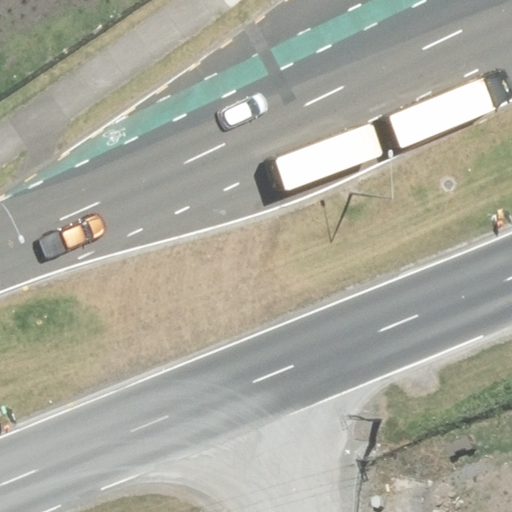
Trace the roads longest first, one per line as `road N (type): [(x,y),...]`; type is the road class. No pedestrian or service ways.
road 1 (primary): [(0,249),(511,9)]
road 2 (primary): [(511,264),(0,475)]
